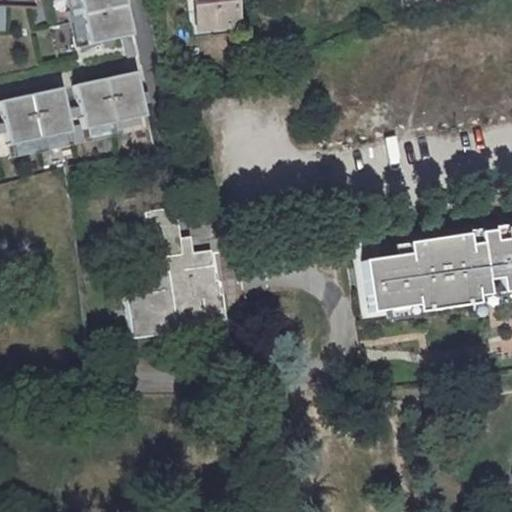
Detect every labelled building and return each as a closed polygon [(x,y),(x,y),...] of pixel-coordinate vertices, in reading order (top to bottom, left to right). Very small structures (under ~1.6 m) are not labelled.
[(130,34),(122,0),(62,0),(73,46),(130,34)] [(232,0),(191,0),(195,33),(236,29),(232,0)] [(132,69),(69,83),(78,126),(141,112),(132,69)] [(57,85),(0,97),(0,127),(3,143),(66,129),(57,85)] [(141,112),(78,126),(82,141),(145,127),(141,112)] [(66,129),(3,143),(6,157),(69,143),(66,129)] [(172,213),(143,217),(148,262),(178,258),(176,240),(172,213)] [(127,338),(202,328),(202,327),(224,325),(220,295),(214,295),(208,251),(190,253),(188,238),(176,240),(178,258),(148,262),(149,272),(119,276),(127,338)]
